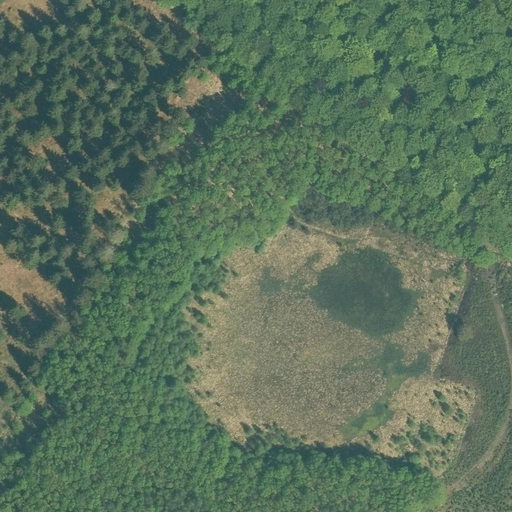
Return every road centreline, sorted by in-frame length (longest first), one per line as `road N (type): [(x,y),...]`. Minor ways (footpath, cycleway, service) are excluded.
road 1 (track): [(141,0),(511,259)]
road 2 (track): [(411,511),(472,476),(504,434),(511,399)]
road 3 (track): [(511,368),(490,269),(511,227)]
